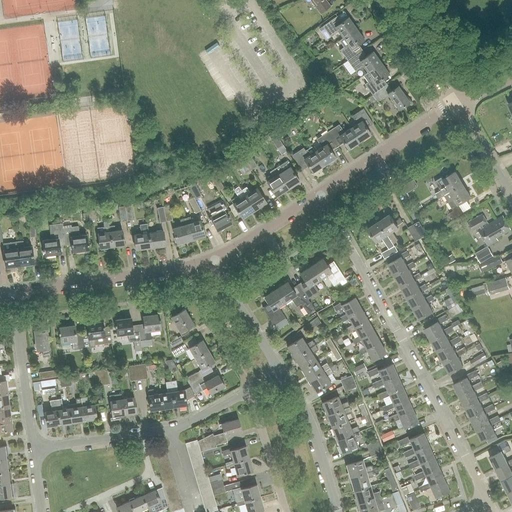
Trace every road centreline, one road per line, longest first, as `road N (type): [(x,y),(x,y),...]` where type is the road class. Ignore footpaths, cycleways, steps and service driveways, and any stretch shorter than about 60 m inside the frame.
road 1 (residential): [(488,502),(319,195)]
road 2 (residential): [(33,450),(172,430),(250,391)]
road 3 (unclassified): [(13,294),(180,270)]
road 4 (unclassified): [(319,195),(454,107)]
road 5 (residential): [(33,450),(13,294)]
road 6 (residential): [(337,511),(314,435),(281,372)]
road 7 (residential): [(250,391),(180,270)]
road 8 (unclassified): [(454,107),(378,0)]
road 9 (residential): [(281,372),(213,260)]
road 10 (residential): [(285,511),(250,391)]
road 11 (unclassified): [(213,260),(319,195)]
